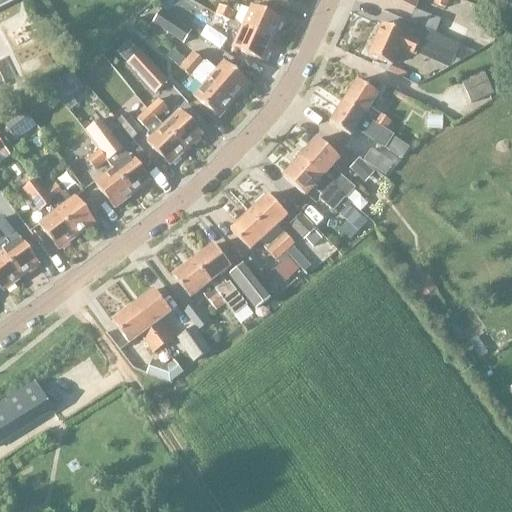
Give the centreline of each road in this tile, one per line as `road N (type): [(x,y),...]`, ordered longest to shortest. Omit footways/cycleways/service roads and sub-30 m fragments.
road 1 (residential): [(0,336),(232,151),(284,91),(327,0)]
road 2 (track): [(62,289),(218,511)]
